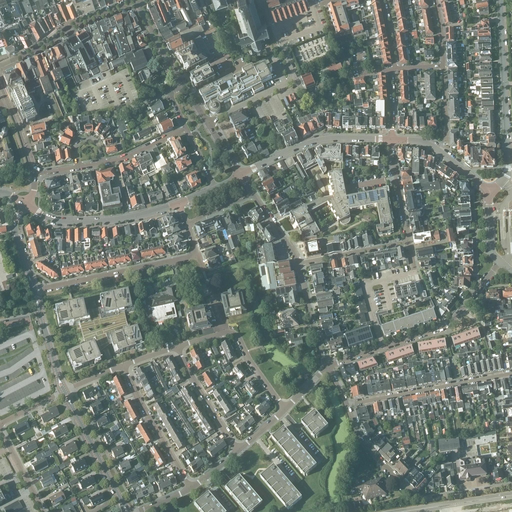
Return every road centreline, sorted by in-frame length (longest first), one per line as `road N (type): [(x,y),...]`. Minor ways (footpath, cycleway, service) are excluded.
road 1 (residential): [(206,123),(295,79),(281,42),(319,27),(312,7),(334,0)]
road 2 (residential): [(346,404),(363,444),(421,500),(511,485)]
road 3 (residential): [(489,192),(507,169),(500,0)]
road 4 (residential): [(346,404),(511,373)]
road 5 (unclassified): [(33,292),(196,254)]
road 6 (tertiary): [(391,140),(312,141),(240,175)]
road 7 (tertiary): [(24,203),(65,221),(177,204)]
road 8 (unclassified): [(0,65),(68,28),(139,3)]
road 9 (residential): [(381,348),(460,314),(499,261)]
road 10 (residential): [(381,348),(365,286),(414,272),(408,241)]
road 11 (residential): [(190,488),(124,365)]
road 12 (residential): [(238,451),(176,346)]
